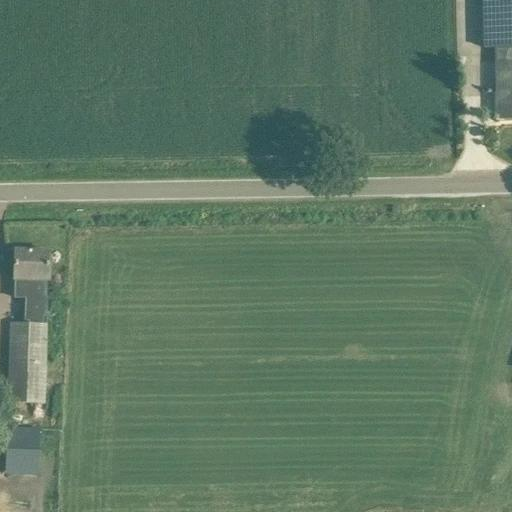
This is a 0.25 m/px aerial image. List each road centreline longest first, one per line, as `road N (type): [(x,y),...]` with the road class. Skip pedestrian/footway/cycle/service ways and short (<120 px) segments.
road 1 (unclassified): [(0,194),(511,187)]
road 2 (unknown): [(482,187),(477,0)]
